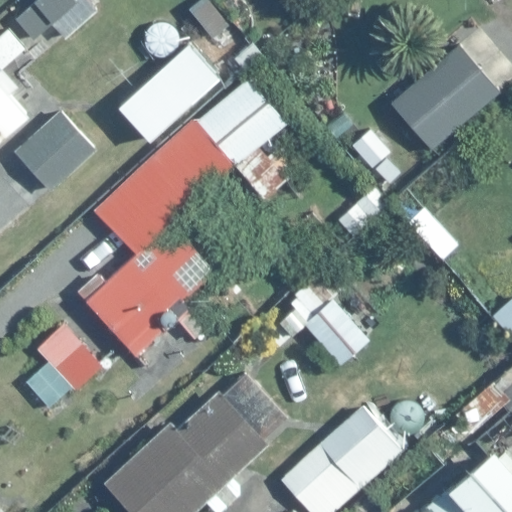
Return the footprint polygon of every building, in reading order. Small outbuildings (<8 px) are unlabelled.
[(32,0),(12,17),(41,51),(62,33),(65,37),(101,6),(95,0),(32,0)] [(0,25),(0,141),(35,112),(0,70),(0,63),(25,43),(6,20),(0,25)] [(511,60),(478,23),(392,102),(433,147),(511,74),(511,60)] [(170,215),(228,164),(233,159),(267,196),(296,170),(267,138),(289,119),(245,71),(194,116),(191,112),(91,202),(133,248),(117,263),(114,260),(78,292),(133,353),(222,273),(170,215)] [(58,109),(15,145),(51,188),(95,151),(58,109)] [(442,257),(460,240),(424,200),(405,217),(442,257)] [(371,333),(329,291),(298,321),(340,363),(371,333)] [(24,377),(46,403),(69,384),(72,387),(101,363),(62,318),(35,342),(47,357),(24,377)] [(232,359),(106,479),(132,505),(124,511),(192,511),(289,420),(232,359)] [(374,395),(280,476),(310,511),(333,511),(415,442),(374,395)] [(410,511),(511,511),(511,453),(497,437),(410,511)]
